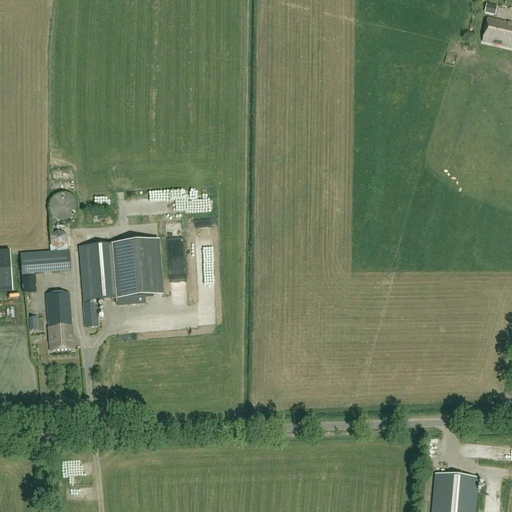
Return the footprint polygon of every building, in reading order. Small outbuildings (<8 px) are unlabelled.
[(497,7),(486,5),(484,14),(495,17),(497,7)] [(511,49),(511,24),(489,19),(483,42),(511,49)] [(51,205),(50,209),(51,214),(53,218),(56,221),(60,223),(64,223),(68,222),(72,220),(75,217),(77,213),(77,208),(76,204),(73,200),(69,198),(65,196),(61,196),(56,198),(53,201),(51,205)] [(50,246),(50,253),(20,256),(22,277),(23,295),(37,293),(36,275),(53,274),(71,272),(69,252),(67,252),(66,236),(58,232),(50,237),(50,246)] [(159,242),(120,245),(80,248),(84,302),(125,299),(163,296),(159,242)] [(10,252),(0,252),(0,293),(13,292),(10,252)] [(51,352),(73,351),(69,294),(46,295),(51,352)] [(85,329),(99,328),(97,304),(83,305),(85,329)] [(432,511),(475,511),(478,479),(436,476),(432,511)]
